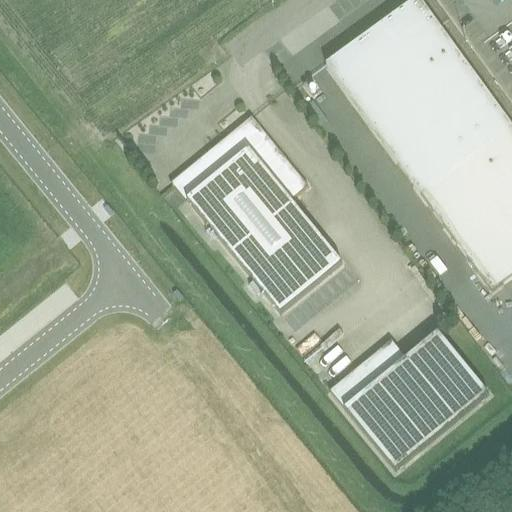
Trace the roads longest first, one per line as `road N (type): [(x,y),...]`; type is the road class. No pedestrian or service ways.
road 1 (unclassified): [(126,274),(0,117)]
road 2 (unclassified): [(126,274),(0,378)]
